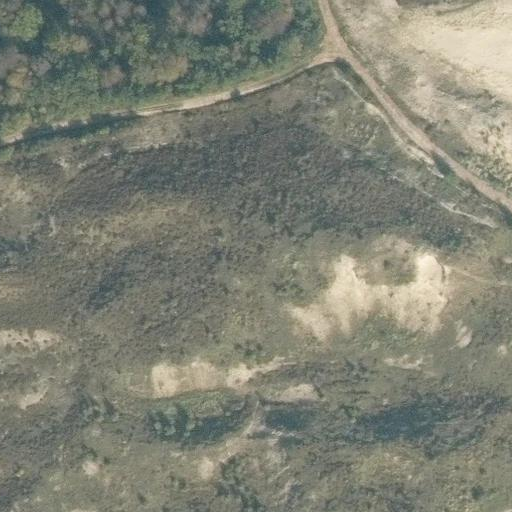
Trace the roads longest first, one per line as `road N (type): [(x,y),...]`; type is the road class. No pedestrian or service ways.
road 1 (track): [(340,51),(212,101),(0,143)]
road 2 (track): [(340,51),(456,177),(511,216)]
